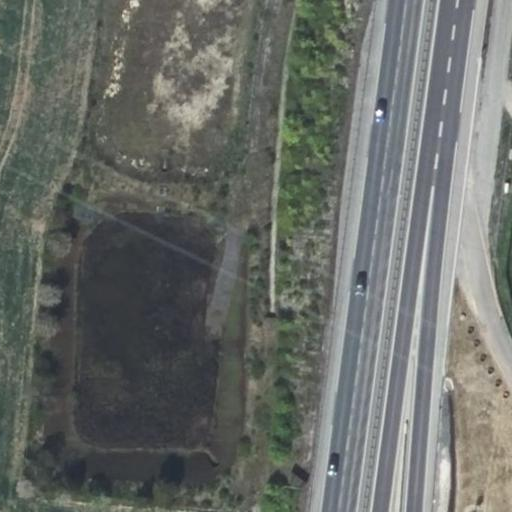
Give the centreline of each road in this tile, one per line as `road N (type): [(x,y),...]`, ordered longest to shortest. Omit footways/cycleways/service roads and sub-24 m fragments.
road 1 (primary): [(397,0),(323,511)]
road 2 (unclassified): [(511,368),(484,320),(481,211),(505,0)]
road 3 (primary): [(379,511),(420,173)]
road 4 (primary): [(409,511),(420,173)]
road 5 (primary): [(420,173),(450,0)]
